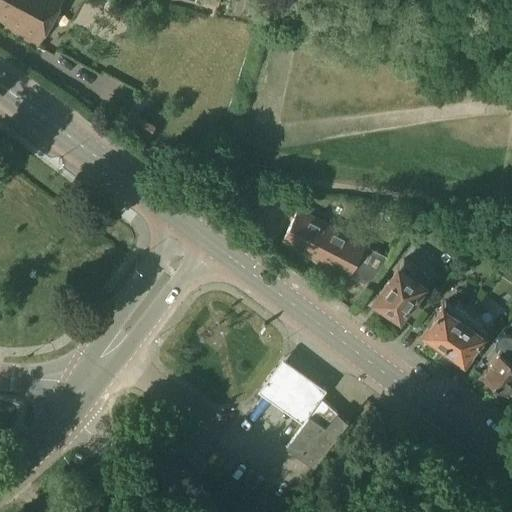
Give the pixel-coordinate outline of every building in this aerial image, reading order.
[(0,0),(0,19),(40,42),(49,24),(50,25),(63,0),(0,0)] [(299,206),(282,239),(369,284),(378,271),(356,260),(366,241),(299,206)] [(455,228),(474,242),(489,220),(462,218),(455,228)] [(480,234),(488,239),(496,228),(488,222),(480,234)] [(425,282),(429,276),(403,258),(375,299),(386,307),(386,314),(394,319),(400,317),(403,319),(428,284),(425,282)] [(441,350),(465,317),(452,308),(454,305),(446,299),(422,332),(432,339),(430,342),(441,350)] [(469,311),(465,317),(441,350),(452,357),(454,354),(464,361),(488,328),(481,323),(483,320),(469,311)] [(511,334),(511,336),(510,335),(508,334),(506,334),(504,334),(502,335),(500,336),(499,337),(498,338),(497,340),(496,341),(496,343),(496,345),(496,347),(497,349),(498,351),(499,352),(483,374),(511,394),(511,334)] [(302,418),(307,412),(319,395),(325,386),(283,355),(260,387),(302,418)] [(287,445),(314,465),(315,466),(348,421),(338,411),(338,412),(319,395),(307,412),(310,414),(287,445)] [(185,431),(166,436),(170,453),(175,452),(189,448),(190,448),(185,431)] [(189,448),(175,452),(176,458),(198,474),(200,472),(207,462),(206,460),(189,448)] [(274,511),(275,511),(281,504),(262,490),(256,498),(274,511)]
